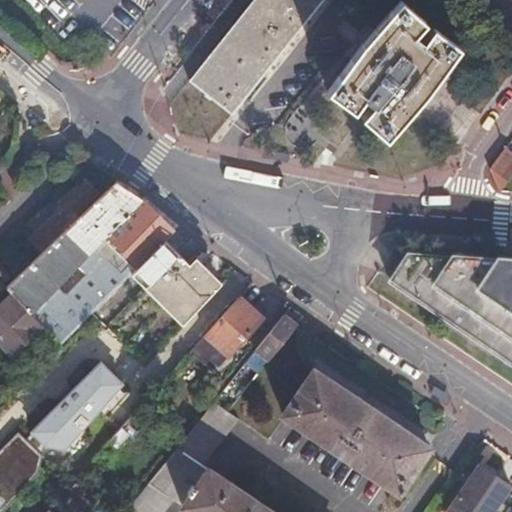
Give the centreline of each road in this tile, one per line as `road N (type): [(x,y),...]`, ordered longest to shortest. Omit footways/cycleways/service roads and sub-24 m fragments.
road 1 (tertiary): [(325,286),(511,417)]
road 2 (residential): [(197,0),(96,127)]
road 3 (tertiary): [(196,191),(325,286)]
road 4 (residential): [(196,191),(353,211)]
road 5 (residential): [(96,127),(0,218)]
road 6 (tertiary): [(0,45),(96,127)]
